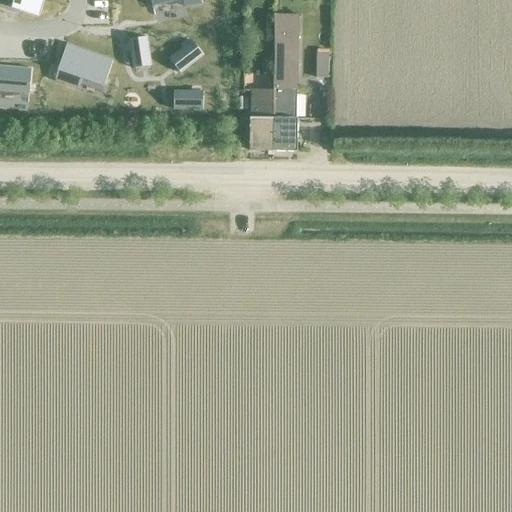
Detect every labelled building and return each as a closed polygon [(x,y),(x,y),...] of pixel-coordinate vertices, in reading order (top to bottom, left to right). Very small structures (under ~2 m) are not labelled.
[(14,0),(12,9),(37,17),(42,0),(14,0)] [(199,0),(150,0),(152,7),(182,0),(183,0),(185,8),(201,6),(199,0)] [(273,135),(272,152),(296,153),(296,90),(297,61),(296,15),(272,16),(273,62),(273,90),(273,92),(273,120),(273,135)] [(145,38),(128,41),(132,65),(149,62),(145,38)] [(191,43),(173,58),(183,71),(202,56),(191,43)] [(65,45),(53,79),(78,87),(81,78),(102,85),(110,60),(65,45)] [(328,79),(328,55),(316,55),(315,78),(328,79)] [(0,66),(0,91),(29,94),(31,70),(0,66)] [(250,92),(250,112),(250,120),(249,120),(249,152),(272,152),(273,135),(273,120),(273,92),(250,92)] [(201,93),(177,93),(177,110),(201,110),(201,93)]
